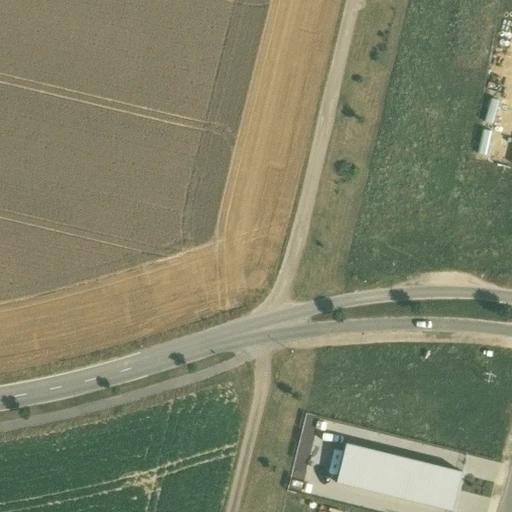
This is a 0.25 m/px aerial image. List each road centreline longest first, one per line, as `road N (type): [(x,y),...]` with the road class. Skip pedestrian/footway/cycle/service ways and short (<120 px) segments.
road 1 (track): [(233,511),(358,0)]
road 2 (unclassified): [(0,400),(278,326)]
road 3 (residential): [(511,299),(370,298),(318,307),(278,326)]
road 4 (residential): [(278,326),(511,333)]
